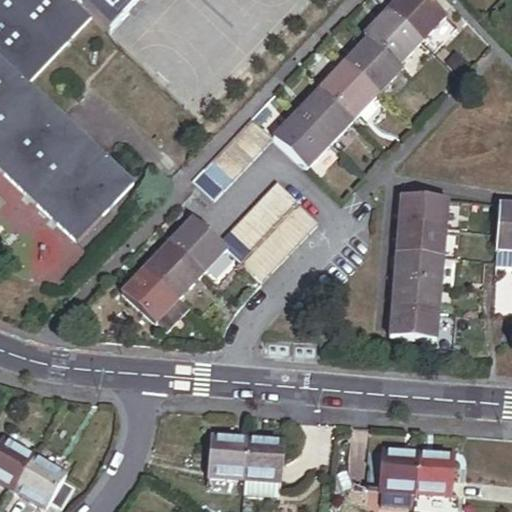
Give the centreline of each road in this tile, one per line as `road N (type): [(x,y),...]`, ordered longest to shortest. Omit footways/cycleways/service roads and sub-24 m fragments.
road 1 (residential): [(145,376),(511,406)]
road 2 (residential): [(0,346),(38,366),(145,376)]
road 3 (residential): [(98,511),(131,475),(145,376)]
